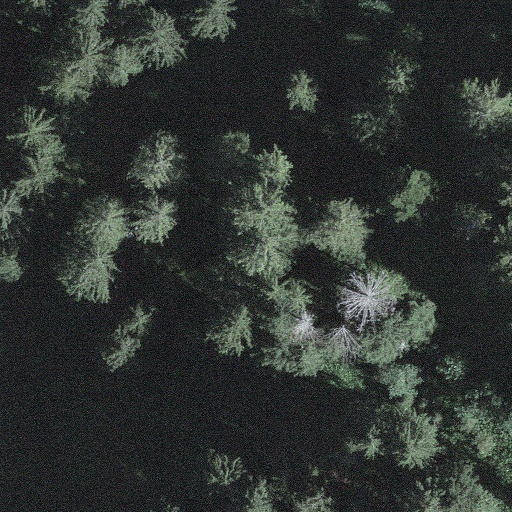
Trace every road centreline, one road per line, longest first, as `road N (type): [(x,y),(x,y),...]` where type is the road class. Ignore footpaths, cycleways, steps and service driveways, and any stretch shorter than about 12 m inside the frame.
road 1 (track): [(0,380),(60,206),(106,141),(308,0)]
road 2 (track): [(455,0),(433,79),(425,244),(458,308)]
